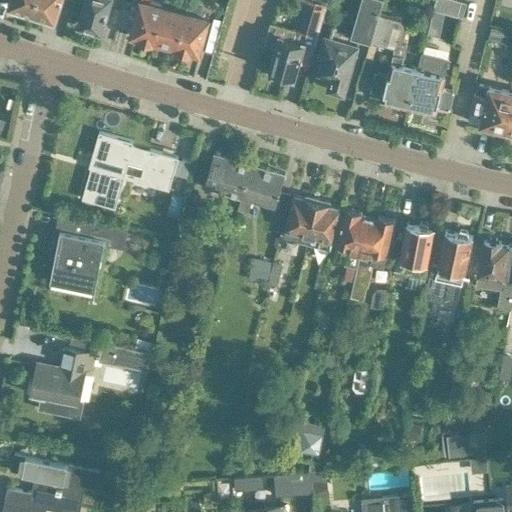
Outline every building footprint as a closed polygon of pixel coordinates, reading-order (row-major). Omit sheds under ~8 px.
[(35,0),(11,0),(10,4),(32,11),(35,0)] [(55,18),(60,0),(35,0),(32,11),(55,18)] [(102,30),(110,0),(85,0),(79,23),(102,30)] [(155,40),(164,3),(154,0),(136,0),(140,1),(131,33),(139,36),(139,37),(154,42),(155,40)] [(189,0),(187,9),(186,9),(176,46),(176,48),(191,52),(192,51),(201,53),(211,15),(201,12),(204,2),(194,0),(189,0)] [(294,77),(304,41),(305,38),(316,41),(327,4),(311,0),(305,0),(297,29),(271,22),(263,50),(276,54),(272,68),(270,68),(270,70),(275,71),(274,75),(279,77),(280,73),(294,77)] [(372,40),(381,9),(382,0),(361,0),(352,32),(334,27),(332,33),(328,32),(322,52),(325,53),(320,69),(332,73),(331,76),(333,76),(330,86),(333,87),(335,90),(338,91),(341,89),(343,90),(359,41),(358,40),(359,37),(372,40)] [(463,17),(467,1),(462,0),(435,0),(433,8),(463,17)] [(176,46),(186,9),(164,3),(155,40),(176,46)] [(419,67),(417,67),(403,63),(408,44),(402,42),(408,24),(403,15),(381,9),(372,40),(395,47),(388,73),(377,70),(375,71),(372,87),(373,87),(372,90),(384,93),(383,99),(410,105),(419,67)] [(511,30),(492,26),(489,38),(511,43),(511,30)] [(456,89),(443,86),(449,58),(422,51),(417,67),(419,67),(410,105),(436,112),(438,106),(451,109),(456,89)] [(507,129),(511,108),(511,89),(480,81),(477,91),(474,91),(470,110),(471,110),(469,120),(507,129)] [(170,188),(179,156),(132,143),(133,141),(101,132),(83,198),(115,207),(127,160),(146,166),(143,179),(157,183),(157,184),(170,188)] [(241,197),(251,163),(214,152),(204,186),(241,197)] [(276,207),(286,173),(251,163),(241,197),(238,205),(250,209),(252,200),(276,207)] [(309,234),(319,198),(307,195),(307,198),(295,195),(287,228),(287,229),(285,239),(306,244),(309,234)] [(309,234),(306,244),(330,250),(341,207),(330,204),(330,201),(319,198),(309,234)] [(361,255),(370,216),(362,214),(362,211),(345,207),(335,254),(348,257),(349,252),(361,255)] [(129,228),(69,216),(66,228),(61,227),(51,278),(96,288),(105,243),(125,247),(129,228)] [(385,265),(396,220),(380,216),(379,218),(370,216),(361,255),(371,257),(370,262),(385,265)] [(397,255),(394,273),(410,275),(411,271),(426,273),(435,226),(431,226),(430,222),(422,221),(420,224),(408,222),(402,255),(397,255)] [(461,281),(473,236),(469,235),(468,231),(461,229),(459,232),(447,230),(439,263),(433,261),(426,296),(444,300),(445,296),(456,298),(461,281)] [(511,307),(511,303),(511,242),(511,243),(500,241),(498,238),(490,237),(487,238),(486,238),(479,271),(481,271),(478,282),(502,287),(499,305),(511,307)] [(271,282),(276,261),(254,256),(249,278),(252,278),(250,288),(255,289),(252,298),(264,300),(268,282),(271,282)] [(320,260),(315,287),(322,289),(328,261),(320,260)] [(278,284),(283,263),(276,261),(271,282),(278,284)] [(81,401),(88,367),(93,368),(97,352),(66,346),(62,367),(38,363),(32,392),(39,394),(37,404),(78,413),(81,401)] [(338,368),(341,353),(328,350),(326,358),(332,368),(338,368)] [(511,370),(511,354),(504,353),(499,377),(510,379),(511,370)] [(367,391),(371,366),(361,365),(356,368),(353,384),(357,389),(367,391)] [(296,434),(325,435),(326,411),(297,410),(296,434)] [(451,413),(452,438),(490,437),(490,411),(451,413)] [(410,421),(407,438),(419,439),(422,423),(410,421)] [(363,440),(358,464),(392,462),(392,441),(363,440)] [(16,452),(12,469),(36,474),(33,491),(9,486),(3,511),(46,511),(48,504),(72,508),(71,511),(80,511),(89,466),(16,452)] [(265,460),(240,459),(239,470),(265,471),(265,460)] [(221,481),(233,480),(232,464),(220,465),(221,481)] [(511,511),(511,482),(506,483),(507,496),(474,499),(474,511),(511,511)] [(289,511),(289,501),(285,501),(284,490),(263,492),(263,497),(244,499),(244,505),(243,505),(243,511),(289,511)] [(400,511),(399,497),(399,494),(382,495),(383,499),(365,500),(366,511),(400,511)]
